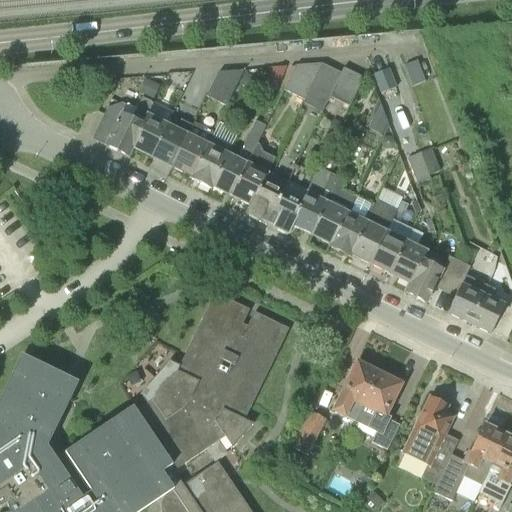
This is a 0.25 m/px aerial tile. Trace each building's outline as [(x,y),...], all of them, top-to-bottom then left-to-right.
[(412,88),(425,83),(417,62),(405,67),(412,88)] [(306,97),(322,65),(295,66),(283,90),(304,101),(306,97)] [(322,65),(306,97),(325,107),(330,98),(341,74),(322,65)] [(341,74),(330,98),(349,108),(363,79),(343,69),(341,74)] [(227,105),(244,70),(219,72),(207,95),(227,105)] [(381,95),(396,88),(389,70),(373,76),(381,95)] [(250,89),(255,77),(244,72),(239,84),(250,89)] [(152,99),(158,86),(145,79),(138,92),(152,99)] [(128,158),(132,149),(147,118),(153,104),(141,99),(131,121),(122,116),(126,107),(121,104),(107,109),(92,140),(128,158)] [(380,139),(388,126),(378,100),(363,131),(380,139)] [(147,118),(132,149),(152,158),(167,127),(147,118)] [(331,143),(340,123),(333,119),(323,140),(331,143)] [(167,127),(152,158),(172,168),(192,127),(180,121),(175,131),(167,127)] [(226,156),(212,188),(232,197),(247,166),(256,145),(265,126),(255,122),(243,146),(245,147),(238,162),(226,156)] [(194,123),(192,127),(172,168),(192,178),(210,138),(213,133),(194,123)] [(210,138),(192,178),(190,180),(210,190),(212,188),(226,156),(230,148),(210,138)] [(394,144),(390,138),(383,138),(380,145),(384,150),(390,150),(394,144)] [(247,166),(232,197),(250,207),(267,173),(274,159),(262,153),(258,145),(256,145),(247,166)] [(420,153),(428,175),(440,171),(431,149),(420,153)] [(430,180),(428,175),(420,153),(407,158),(417,185),(430,180)] [(319,169),(306,195),(302,204),(291,226),(312,236),(326,205),(318,201),(331,175),(319,169)] [(267,173),(250,207),(246,216),(266,226),(282,194),(287,183),(267,173)] [(338,180),(326,205),(312,236),(332,246),(356,198),(341,191),(345,183),(338,180)] [(282,194),(266,226),(286,236),(291,226),(302,204),(282,194)] [(356,198),(332,246),(331,249),(350,258),(351,256),(374,207),(356,198)] [(374,207),(351,256),(371,265),(386,234),(375,229),(386,207),(376,202),(374,207)] [(420,212),(416,202),(410,204),(415,215),(420,212)] [(434,232),(430,220),(425,221),(428,234),(434,232)] [(386,234),(371,265),(390,275),(398,260),(406,243),(386,234)] [(398,260),(390,275),(410,284),(421,262),(425,253),(406,243),(398,260)] [(421,262),(410,284),(406,294),(426,304),(442,272),(421,262)] [(447,315),(469,325),(487,288),(465,277),(447,315)] [(487,288),(469,325),(491,336),(493,331),(508,338),(511,329),(511,301),(508,309),(491,300),(495,292),(487,288)] [(250,511),(217,463),(183,486),(173,473),(224,438),(231,448),(232,449),(242,438),(253,425),(252,424),(245,421),(289,330),(254,313),(247,328),(242,326),(249,311),(215,294),(179,367),(169,362),(152,381),(141,395),(147,404),(68,458),(91,492),(82,499),(51,453),(79,391),(63,384),(20,362),(0,403),(0,511),(250,511)] [(334,411),(356,422),(379,374),(357,364),(334,411)] [(379,374),(356,422),(378,433),(372,445),(386,452),(399,427),(388,422),(389,420),(385,418),(401,385),(379,374)] [(467,409),(468,388),(451,387),(450,408),(467,409)] [(422,478),(437,485),(451,456),(457,444),(444,438),(453,419),(444,415),(448,408),(428,397),(401,454),(427,467),(422,478)] [(312,414),(295,448),(308,455),(325,421),(312,414)] [(451,456),(437,485),(433,494),(450,501),(463,478),(482,487),(506,436),(484,426),(471,453),(468,452),(462,462),(451,456)] [(511,439),(506,436),(482,487),(478,494),(494,502),(492,506),(500,510),(511,484),(511,439)] [(383,502),(373,493),(366,501),(376,510),(383,502)] [(355,511),(361,502),(355,499),(350,509),(355,511)]
